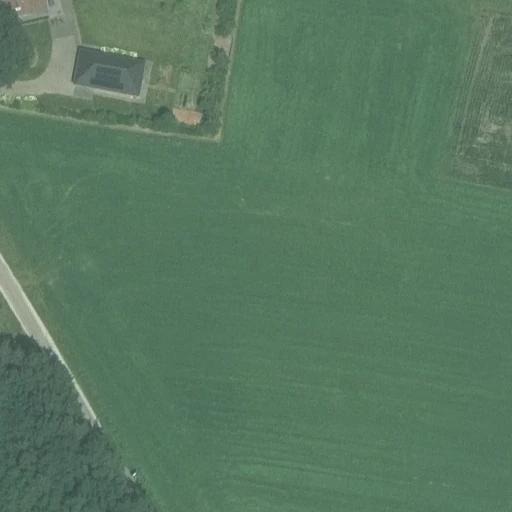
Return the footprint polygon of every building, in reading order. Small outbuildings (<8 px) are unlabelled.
[(0,0),(0,8),(3,22),(46,12),(43,0),(0,0)] [(77,0),(77,4),(135,14),(137,0),(77,0)] [(83,53),(102,57),(107,36),(87,32),(83,53)] [(75,85),(75,87),(77,87),(93,90),(137,99),(144,66),(99,58),(83,55),(81,55),(80,57),(75,85)] [(180,72),(179,61),(163,62),(163,72),(180,72)]
